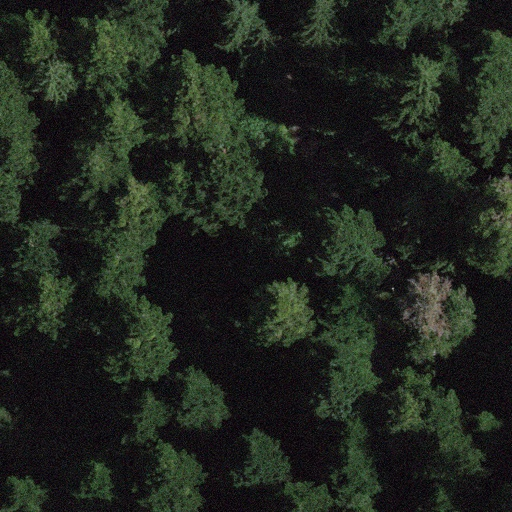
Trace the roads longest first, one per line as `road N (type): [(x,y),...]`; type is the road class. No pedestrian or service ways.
road 1 (track): [(409,511),(331,173)]
road 2 (track): [(331,173),(273,0)]
